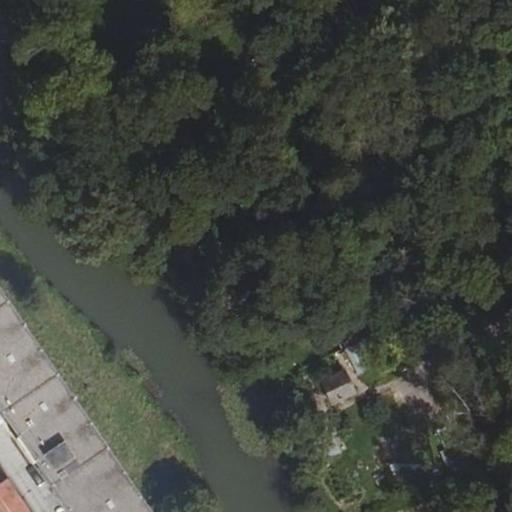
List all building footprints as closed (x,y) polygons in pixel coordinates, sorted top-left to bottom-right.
[(377,157),(368,161),(374,175),(383,170),(377,157)] [(338,175),(344,188),(374,175),(368,161),(338,175)] [(380,290),(386,304),(413,292),(407,279),(380,290)] [(146,511),(0,300),(0,419),(64,511),(146,511)] [(345,376),(319,389),(331,412),(357,399),(345,376)] [(25,511),(3,480),(0,482),(0,511),(25,511)]
